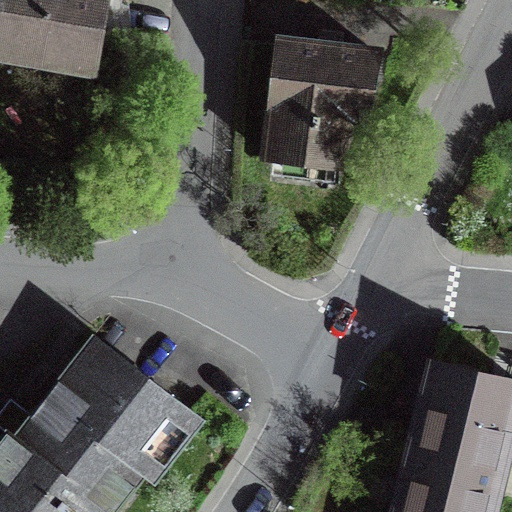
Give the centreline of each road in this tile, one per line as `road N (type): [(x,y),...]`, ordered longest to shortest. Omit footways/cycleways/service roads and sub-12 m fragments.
road 1 (residential): [(388,275),(511,20)]
road 2 (residential): [(178,281),(191,215),(207,0)]
road 3 (residential): [(334,362),(178,281)]
road 4 (residential): [(246,511),(334,362)]
road 5 (residential): [(178,281),(124,271),(31,271)]
road 6 (residential): [(511,302),(447,296),(388,275)]
